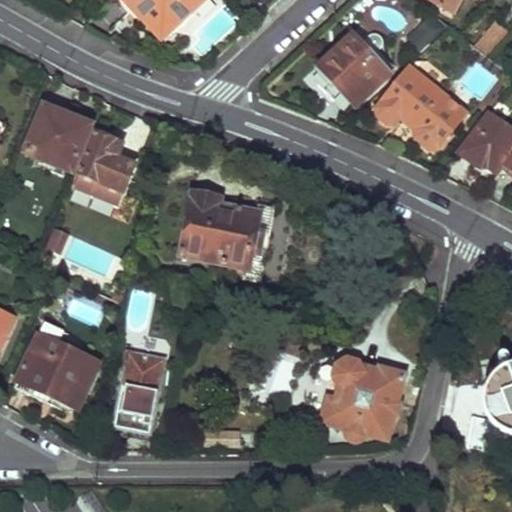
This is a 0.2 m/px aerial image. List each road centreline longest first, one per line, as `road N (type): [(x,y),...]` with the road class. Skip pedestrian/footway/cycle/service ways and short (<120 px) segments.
road 1 (residential): [(479,228),(457,269),(422,444),(405,458),(359,467),(1,469)]
road 2 (tertiary): [(210,113),(302,142),(479,228)]
road 3 (tertiary): [(0,18),(127,86),(210,113)]
road 4 (residential): [(210,113),(219,90),(315,0)]
